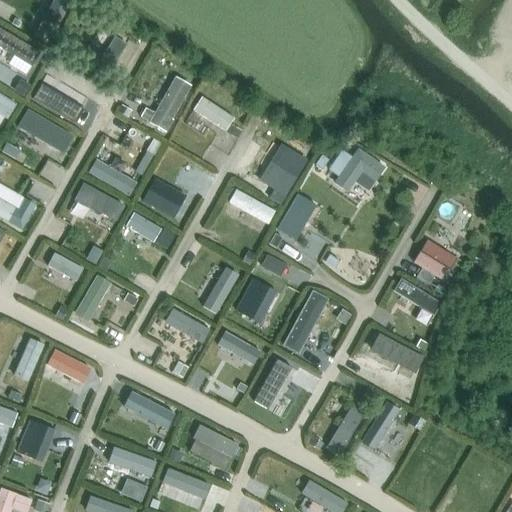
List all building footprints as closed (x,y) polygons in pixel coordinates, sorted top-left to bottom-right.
[(69,5),(60,0),(53,0),(33,36),(47,44),(69,5)] [(14,18),(11,24),(18,28),(21,22),(14,18)] [(0,29),(0,48),(31,67),(40,52),(0,29)] [(108,75),(126,45),(114,37),(103,55),(88,47),(81,59),(108,75)] [(75,64),(82,52),(74,47),(67,59),(75,64)] [(145,108),(140,118),(148,123),(149,124),(166,133),(174,120),(173,120),(192,87),(175,77),(154,113),(145,108)] [(41,85),(33,100),(74,124),(82,109),(41,85)] [(0,115),(7,120),(16,104),(0,94),(0,115)] [(192,111),(225,132),(233,119),(201,98),(192,111)] [(121,105),(117,112),(127,118),(132,111),(121,105)] [(30,135),(30,134),(50,146),(49,147),(62,154),(71,137),(27,111),(17,128),(30,135)] [(236,140),(241,131),(230,125),(225,133),(236,140)] [(153,140),(145,154),(153,159),(161,145),(153,140)] [(7,145),(2,153),(12,158),(16,150),(7,145)] [(284,147),(263,182),(285,195),(306,160),(284,147)] [(342,151),(328,171),(338,177),(333,184),(348,194),(362,174),(375,183),(385,168),(357,148),(351,158),(342,151)] [(95,161),(88,174),(128,197),(135,184),(95,161)] [(327,166),(319,162),(314,172),(321,176),(327,166)] [(186,198),(154,181),(143,202),(174,219),(186,198)] [(74,203),(94,215),(96,213),(116,224),(124,209),(84,186),(74,203)] [(275,189),(270,198),(280,204),(285,195),(275,189)] [(274,212),(235,190),(228,203),(267,225),(274,212)] [(277,231),(295,241),(315,206),(297,195),(277,231)] [(24,200),(18,211),(0,200),(0,218),(21,230),(35,206),(24,200)] [(125,227),(153,243),(161,229),(133,213),(125,227)] [(167,250),(170,245),(175,235),(164,229),(158,238),(155,243),(167,250)] [(269,244),(279,251),(284,244),(274,237),(269,244)] [(456,259),(426,241),(412,264),(442,282),(456,259)] [(100,255),(91,250),(85,262),(94,267),(100,255)] [(249,267),(255,256),(247,251),(241,262),(249,267)] [(54,254),(47,267),(75,282),(82,269),(54,254)] [(329,255),(324,263),(334,269),(339,261),(329,255)] [(112,261),(103,256),(96,269),(105,274),(112,261)] [(266,257),(260,268),(269,274),(276,262),(266,257)] [(202,307),(217,316),(239,278),(225,269),(202,307)] [(97,276),(74,315),(87,323),(110,284),(97,276)] [(392,292),(433,317),(441,304),(400,279),(392,292)] [(265,312),(276,293),(253,280),(236,310),(252,320),(259,309),(265,312)] [(127,293),(122,301),(133,308),(138,300),(127,293)] [(298,357),(328,302),(312,294),(283,349),(298,357)] [(67,311),(59,307),(54,317),(62,322),(67,311)] [(172,310),(164,324),(201,345),(209,331),(172,310)] [(254,366),(261,354),(225,333),(218,346),(254,366)] [(379,337),(372,351),(413,373),(421,358),(379,337)] [(44,346),(28,339),(12,377),(28,383),(44,346)] [(415,348),(424,353),(428,345),(419,340),(415,348)] [(45,366),(82,385),(90,370),(54,350),(45,366)] [(177,362),(171,373),(182,379),(188,368),(177,362)] [(243,395),(247,388),(239,383),(236,391),(243,395)] [(6,399),(18,404),(22,396),(10,391),(6,399)] [(174,416),(133,395),(125,409),(166,431),(174,416)] [(391,423),(396,426),(402,417),(397,414),(399,410),(387,403),(360,444),(373,452),(391,423)] [(0,408),(0,425),(11,430),(16,414),(0,408)] [(363,416),(350,408),(325,449),(338,457),(363,416)] [(413,415),(408,423),(419,430),(424,422),(413,415)] [(46,451),(54,430),(30,421),(17,454),(34,461),(39,448),(46,451)] [(429,421),(384,495),(412,511),(434,511),(473,448),(429,421)] [(193,441),(231,460),(238,446),(200,427),(193,441)] [(313,437),(308,444),(318,451),(323,444),(313,437)] [(113,447),(107,462),(147,478),(154,464),(113,447)] [(172,451),(169,461),(180,465),(183,456),(172,451)] [(21,469),(24,461),(14,458),(11,466),(21,469)] [(167,470),(161,484),(202,500),(208,486),(167,470)] [(146,490),(127,482),(121,496),(140,504),(146,490)] [(341,511),(346,504),(309,482),(301,496),(329,511),(341,511)] [(0,488),(0,511),(10,511),(11,510),(17,511),(27,511),(32,500),(0,488)] [(130,511),(90,498),(85,511),(130,511)] [(46,511),(49,505),(37,500),(32,511),(46,511)]
